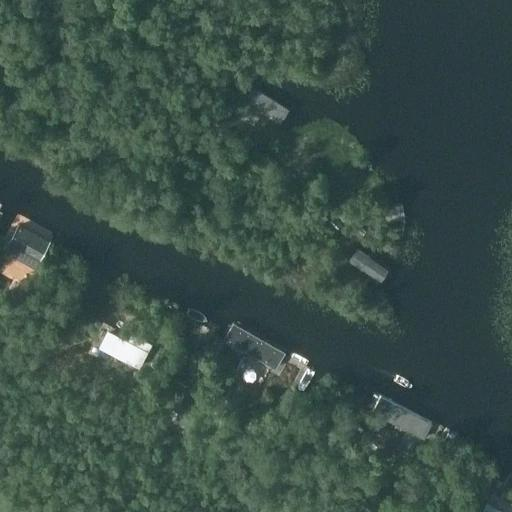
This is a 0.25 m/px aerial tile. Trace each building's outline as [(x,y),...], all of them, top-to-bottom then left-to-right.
[(266,82),(254,100),(284,120),(295,99),(266,82)] [(231,115),(237,107),(227,99),(221,107),(231,115)] [(386,223),(405,220),(402,203),(383,206),(386,223)] [(337,232),(342,225),(333,219),(328,226),(337,232)] [(37,266),(52,239),(21,221),(10,241),(27,250),(22,258),(37,266)] [(375,237),(362,244),(386,277),(398,269),(375,237)] [(196,343),(205,327),(170,307),(161,323),(196,343)] [(279,366),(288,350),(236,320),(227,337),(279,366)] [(132,340),(112,329),(109,336),(108,335),(103,344),(108,346),(108,345),(142,362),(153,341),(136,332),(132,340)] [(188,411),(198,383),(177,375),(167,403),(188,411)] [(428,439),(437,421),(384,395),(376,413),(428,439)] [(359,436),(363,428),(353,423),(349,431),(359,436)]
